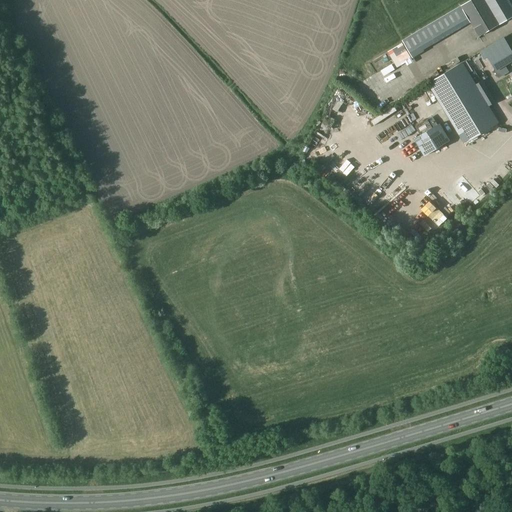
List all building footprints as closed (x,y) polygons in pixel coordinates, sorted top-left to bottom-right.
[(500,24),(485,0),(470,0),(459,7),(469,23),(477,37),(500,24)] [(511,9),(506,0),(485,0),(500,24),(511,16),(511,9)] [(459,7),(414,33),(423,50),(469,23),(459,7)] [(412,58),(423,52),(413,34),(402,41),(412,58)] [(511,52),(503,38),(483,50),(496,72),(511,62),(511,52)] [(476,84),(462,62),(427,83),(464,144),(499,123),(489,106),(476,84)] [(483,80),(476,84),(489,106),(496,102),(483,80)] [(402,95),(387,101),(396,122),(405,119),(406,123),(422,116),(414,99),(406,102),(402,95)] [(317,127),(322,134),(332,128),(327,121),(317,127)] [(439,123),(414,139),(423,156),(449,139),(439,123)] [(334,131),(329,136),(343,148),(348,143),(334,131)] [(333,165),(326,172),(329,175),(336,168),(333,165)] [(339,168),(331,175),(336,180),(344,173),(339,168)] [(406,242),(419,250),(426,240),(414,231),(406,242)]
